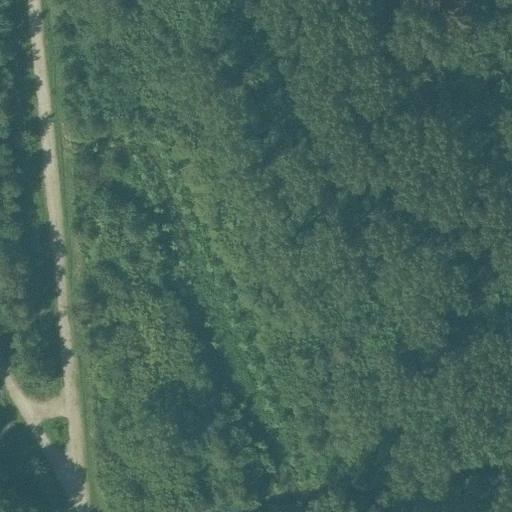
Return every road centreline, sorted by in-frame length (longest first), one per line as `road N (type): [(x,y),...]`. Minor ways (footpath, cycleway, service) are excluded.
road 1 (track): [(87,511),(35,0)]
road 2 (track): [(100,511),(183,510),(511,454)]
road 3 (track): [(86,511),(0,364)]
